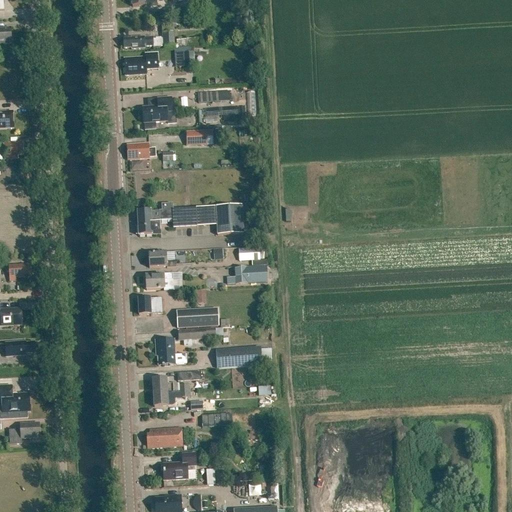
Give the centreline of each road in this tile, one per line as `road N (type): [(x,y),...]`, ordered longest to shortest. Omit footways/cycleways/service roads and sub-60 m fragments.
road 1 (secondary): [(132,511),(103,0)]
road 2 (unclassified): [(64,511),(35,0)]
